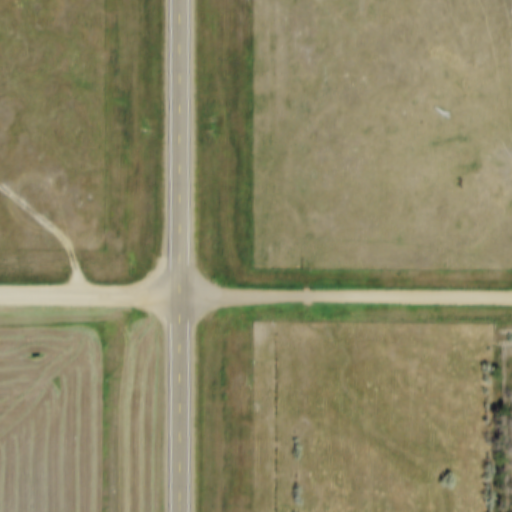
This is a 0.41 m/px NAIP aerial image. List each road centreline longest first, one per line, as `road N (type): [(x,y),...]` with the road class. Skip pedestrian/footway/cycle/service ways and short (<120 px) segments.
road 1 (residential): [(0,297),(511,300)]
road 2 (primary): [(180,0),(181,511)]
road 3 (track): [(0,188),(74,254),(76,298)]
